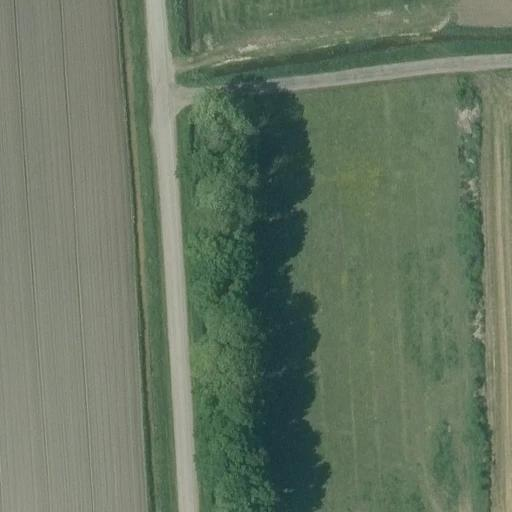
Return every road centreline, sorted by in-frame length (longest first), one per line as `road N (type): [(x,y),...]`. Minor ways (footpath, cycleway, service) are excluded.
road 1 (unclassified): [(184,511),(154,0)]
road 2 (track): [(160,101),(511,62)]
